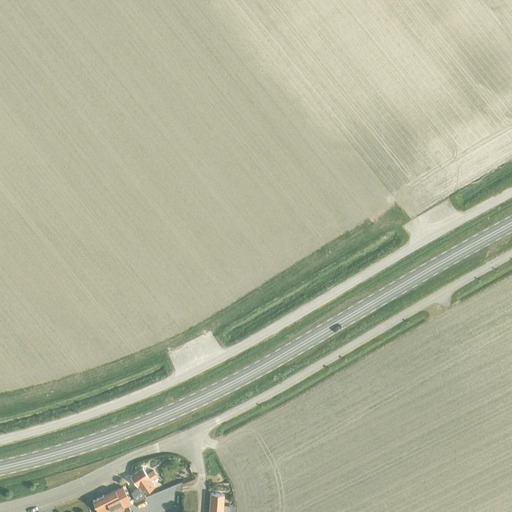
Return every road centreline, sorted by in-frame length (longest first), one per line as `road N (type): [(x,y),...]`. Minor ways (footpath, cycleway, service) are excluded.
road 1 (unclassified): [(511,193),(200,369),(93,414),(0,440)]
road 2 (secondary): [(0,470),(120,434),(222,388),(511,224)]
road 3 (unclassified): [(187,436),(511,254)]
road 4 (unclassified): [(0,508),(187,436)]
